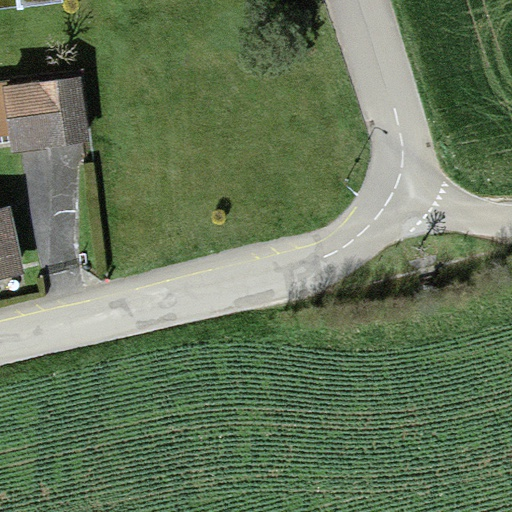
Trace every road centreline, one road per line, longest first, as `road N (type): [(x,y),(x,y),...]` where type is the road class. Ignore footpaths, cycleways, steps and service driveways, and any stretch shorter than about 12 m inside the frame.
road 1 (residential): [(0,353),(433,254)]
road 2 (residential): [(351,0),(433,254)]
